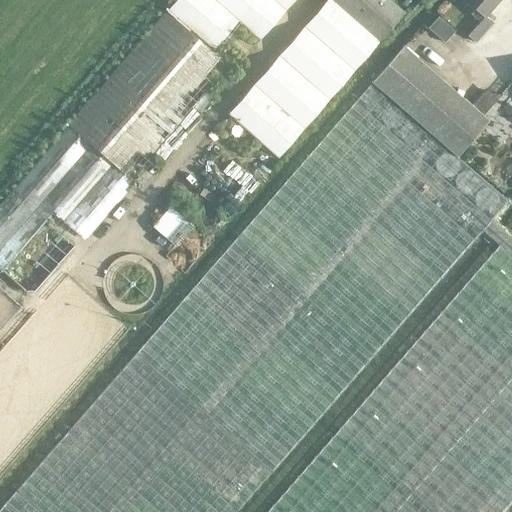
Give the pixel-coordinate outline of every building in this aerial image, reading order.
[(146,159),(212,83),(199,72),(216,52),(234,68),(293,0),(175,0),(68,124),(69,125),(0,204),(0,269),(33,299),(134,182),(141,188),(158,168),(146,159)] [(278,157),(378,41),(331,0),(326,0),(228,114),(278,157)] [(405,11),(392,0),(331,0),(378,41),(405,11)] [(485,16),(498,0),(465,0),(475,8),(471,13),(480,21),(467,35),(475,42),(493,22),(485,16)] [(448,38),(457,28),(440,13),(431,23),(448,38)] [(489,119),(403,45),(371,82),(457,156),(489,119)] [(0,511),(235,511),(507,200),(457,156),(371,82),(0,507),(0,511)] [(488,112),(500,95),(485,85),(474,102),(488,112)] [(229,223),(281,164),(244,131),(192,190),(229,223)] [(501,511),(511,500),(511,238),(491,220),(482,230),(499,245),(266,511),(501,511)]
